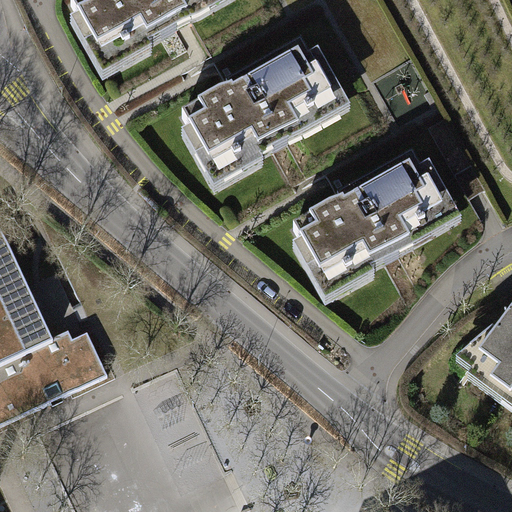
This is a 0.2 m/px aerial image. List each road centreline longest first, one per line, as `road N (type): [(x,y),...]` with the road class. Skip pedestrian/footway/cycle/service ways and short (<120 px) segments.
road 1 (secondary): [(0,97),(83,182),(344,410)]
road 2 (residential): [(344,410),(406,329),(511,241)]
road 3 (unknown): [(511,176),(414,0)]
road 4 (secondary): [(344,410),(493,511)]
